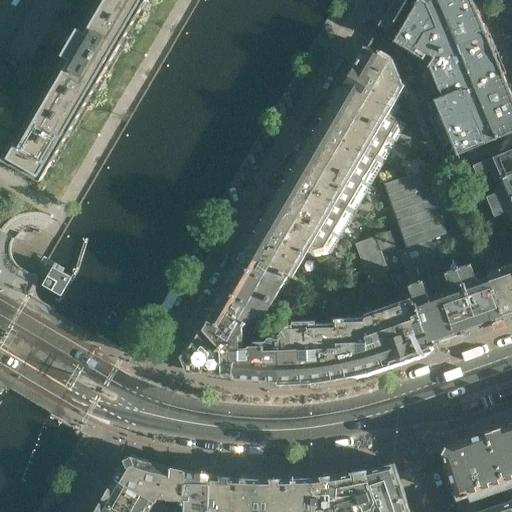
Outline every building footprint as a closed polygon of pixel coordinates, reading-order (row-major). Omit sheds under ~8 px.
[(54,167),(151,0),(107,0),(89,33),(80,28),(78,30),(57,18),(66,0),(37,0),(7,52),(29,65),(44,39),(66,52),(64,54),(73,59),(22,146),(14,141),(4,159),(14,165),(14,164),(42,180),(49,168),(50,167),(52,167),(53,167),(54,167)] [(511,132),(511,93),(473,0),(393,0),(375,33),(393,44),(395,41),(414,52),(417,47),(434,56),(429,64),(442,95),(435,98),(458,154),(503,136),(511,132)] [(323,248),(398,119),(385,111),(400,85),(389,59),(367,46),(262,226),(304,250),(303,250),(307,252),(323,248)] [(447,232),(419,154),(402,144),(380,182),(385,184),(407,246),(421,241),(447,232)] [(511,173),(511,149),(474,164),(479,174),(499,166),(504,177),(511,173)] [(492,205),(511,197),(511,173),(504,177),(508,187),(488,196),(492,205)] [(457,196),(448,175),(439,178),(448,200),(457,196)] [(465,216),(457,196),(448,200),(456,220),(465,216)] [(511,197),(492,205),(496,215),(511,208),(511,197)] [(472,230),(465,216),(456,220),(460,228),(472,230)] [(304,250),(262,226),(247,251),(285,273),(286,273),(292,262),(295,264),(303,250),(304,250)] [(505,243),(498,226),(491,229),(498,246),(505,243)] [(475,239),(472,230),(460,228),(447,232),(452,247),(475,239)] [(393,246),(388,232),(373,237),(378,251),(393,246)] [(452,247),(447,232),(421,241),(426,256),(452,247)] [(380,257),(378,251),(373,237),(355,244),(367,277),(385,270),(380,257)] [(426,256),(421,241),(407,246),(397,250),(402,264),(426,256)] [(289,275),(286,273),(285,273),(247,251),(233,276),(271,298),(277,287),(281,289),(289,275)] [(505,319),(491,280),(480,284),(472,263),(459,267),(481,328),(505,319)] [(511,316),(511,266),(502,270),(504,275),(491,280),(505,319),(511,316)] [(62,296),(72,277),(54,267),(47,278),(48,278),(46,281),(45,283),(44,283),(43,285),(62,296)] [(481,328),(459,267),(434,276),(442,297),(456,336),(481,328)] [(264,310),(271,298),(233,276),(217,304),(244,320),(246,321),(249,320),(252,315),(253,316),(256,315),(259,310),(261,311),(264,310)] [(456,336),(442,297),(431,301),(423,280),(410,285),(415,300),(432,345),(456,336)] [(432,345),(415,300),(400,305),(401,309),(388,314),(403,355),(432,345)] [(244,331),(244,320),(217,304),(197,336),(216,348),(222,348),(228,343),(240,343),(240,334),(242,334),(244,331)] [(403,355),(388,314),(376,318),(374,315),(365,318),(365,320),(369,367),(403,355)] [(369,367),(365,320),(351,321),(351,325),(337,325),(338,329),(340,373),(369,367)] [(311,377),(309,326),(292,327),(293,331),(281,331),(279,333),(280,340),(282,379),(307,378),(311,377)] [(338,329),(325,330),(325,326),(309,326),(311,377),(340,373),(338,329)] [(242,377),(240,347),(240,343),(228,343),(222,348),(216,348),(197,336),(186,357),(187,358),(191,367),(190,368),(212,373),(237,377),(242,377)] [(280,340),(266,340),(264,342),(264,344),(250,345),(248,347),(240,347),(242,377),(256,379),(282,379),(280,340)] [(511,430),(510,424),(487,432),(504,483),(511,480),(511,430)] [(504,483),(487,432),(464,440),(472,463),(477,461),(480,473),(476,474),(481,491),(504,483)] [(511,511),(511,500),(482,510),(476,493),(481,491),(476,474),(471,476),(467,464),(472,463),(464,440),(447,446),(443,452),(458,499),(462,511),(511,511)] [(188,499),(188,471),(164,465),(146,461),(133,456),(126,459),(116,478),(160,503),(163,497),(171,497),(171,500),(188,499)] [(409,511),(411,511),(396,467),(395,463),(368,470),(379,506),(381,511),(409,511)] [(379,506),(368,470),(338,475),(338,511),(368,511),(377,509),(379,506)] [(212,511),(213,475),(188,471),(188,499),(187,511),(212,511)] [(237,511),(238,478),(213,475),(212,511),(237,511)] [(338,511),(338,475),(313,477),(313,511),(338,511)] [(313,511),(313,477),(288,479),(288,511),(313,511)] [(172,511),(173,510),(160,503),(116,478),(95,511),(172,511)] [(263,511),(263,479),(238,478),(237,511),(263,511)] [(288,511),(288,479),(263,479),(263,511),(288,511)]
